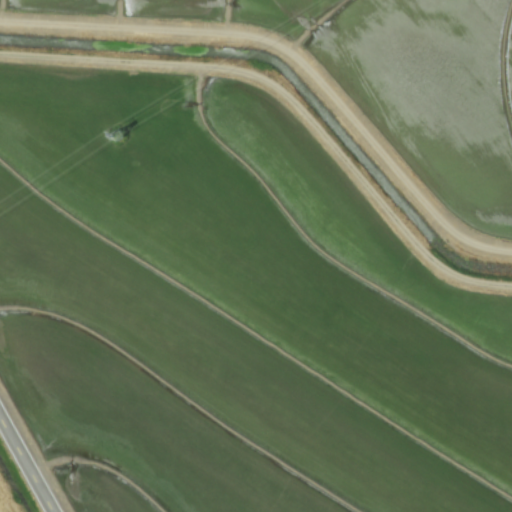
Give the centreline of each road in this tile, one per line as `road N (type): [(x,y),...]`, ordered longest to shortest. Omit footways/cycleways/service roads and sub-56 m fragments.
road 1 (track): [(511,285),(467,283),(442,272),(271,81),(214,64),(0,52)]
road 2 (secondary): [(0,405),(58,511)]
